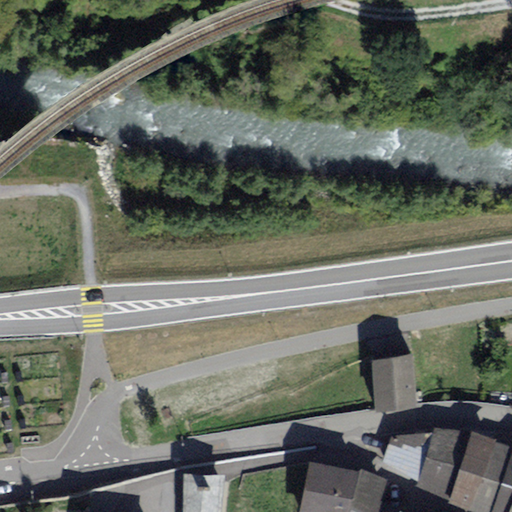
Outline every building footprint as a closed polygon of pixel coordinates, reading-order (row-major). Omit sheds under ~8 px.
[(411,357),(370,361),(374,409),(415,405),(411,357)] [(419,480),(432,429),(392,436),(385,461),(419,480)] [(448,495),(469,430),(432,429),(419,480),(448,495)] [(488,511),(489,511),(511,449),(511,444),(469,430),(448,495),(488,511)] [(507,511),(511,500),(511,449),(489,511),(507,511)] [(349,511),(358,472),(311,462),(299,511),(349,511)] [(382,476),(358,472),(349,511),(398,511),(399,508),(376,499),(382,476)] [(219,511),(221,479),(188,478),(186,511),(219,511)]
